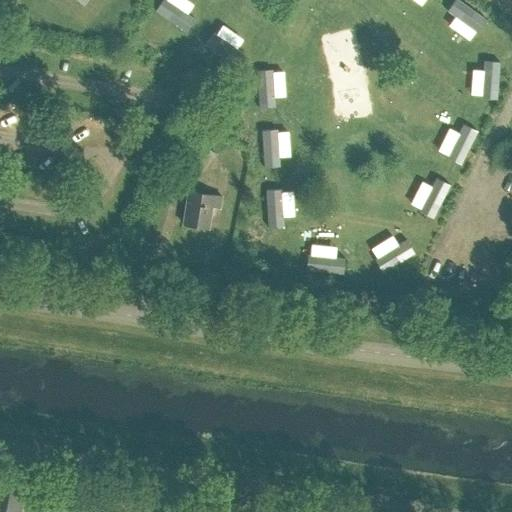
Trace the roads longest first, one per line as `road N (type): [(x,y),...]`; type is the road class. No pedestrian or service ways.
road 1 (tertiary): [(511,369),(0,297)]
road 2 (unclassified): [(0,447),(425,511)]
